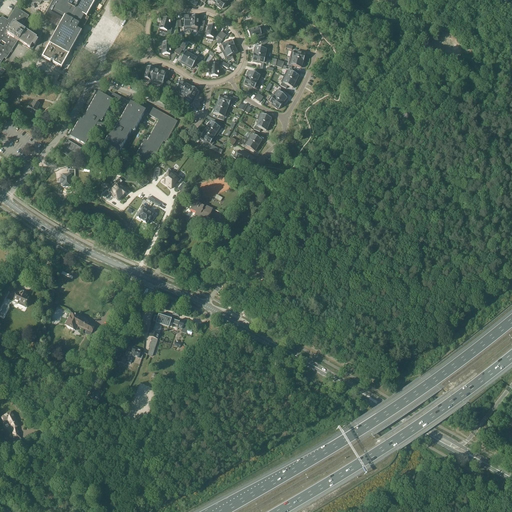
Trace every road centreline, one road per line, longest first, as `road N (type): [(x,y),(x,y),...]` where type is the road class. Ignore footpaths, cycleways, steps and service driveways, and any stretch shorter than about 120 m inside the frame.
road 1 (motorway): [(511,320),(364,427),(221,511)]
road 2 (motorway): [(276,511),(511,355)]
road 3 (unclassified): [(0,477),(91,384),(153,280)]
road 4 (primary): [(354,388),(153,280)]
road 5 (residential): [(4,199),(59,137),(94,80),(150,58)]
road 6 (primary): [(153,280),(64,240),(4,199)]
road 7 (primary): [(488,465),(354,388)]
road 8 (primary): [(354,388),(488,465)]
